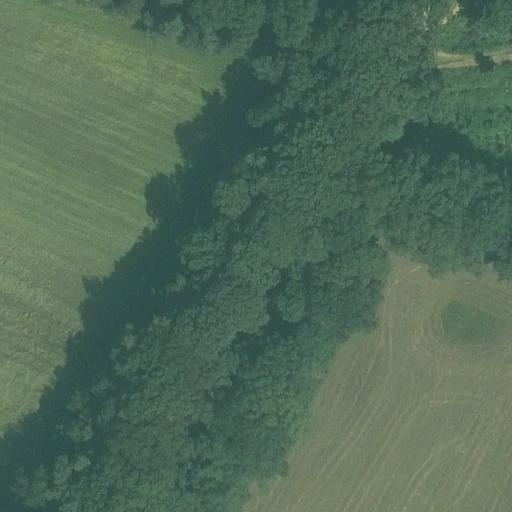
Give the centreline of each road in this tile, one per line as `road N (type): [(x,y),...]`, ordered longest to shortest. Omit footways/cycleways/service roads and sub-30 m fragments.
road 1 (track): [(405,60),(119,511)]
road 2 (track): [(200,0),(405,60)]
